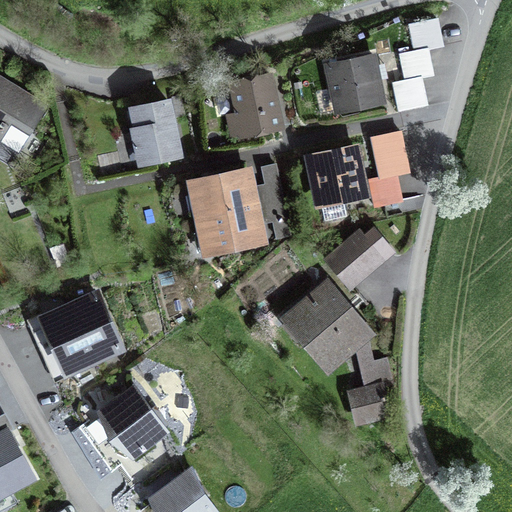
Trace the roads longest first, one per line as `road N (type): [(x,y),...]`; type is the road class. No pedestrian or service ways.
road 1 (unclassified): [(486,0),(435,199),(408,374),(421,457),(461,511)]
road 2 (unclassified): [(0,35),(75,73),(120,79),(387,0)]
road 3 (residential): [(88,511),(0,354)]
